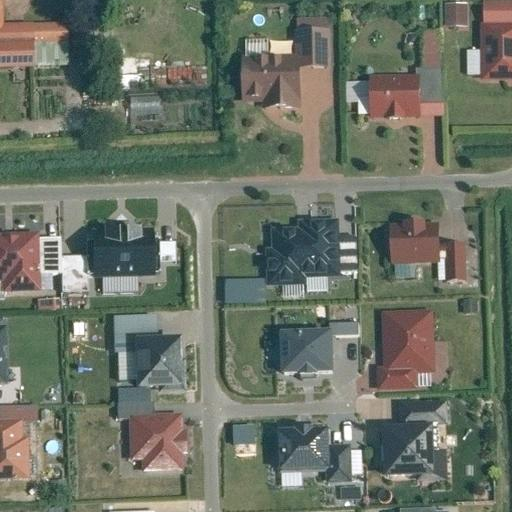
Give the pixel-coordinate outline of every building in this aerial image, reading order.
[(447,29),(469,29),(469,5),(447,5),(447,29)] [(292,59),(242,60),(243,114),(303,113),(302,76),(333,75),(332,27),(292,27),(292,59)] [(511,86),(511,28),(482,29),(483,87),(511,86)] [(469,78),(481,78),(481,53),(469,53),(469,78)] [(423,123),(422,80),(373,81),(374,124),(423,123)] [(343,283),(342,224),(296,224),(296,230),(272,230),(272,250),(264,250),(264,279),(270,279),(270,292),(308,291),(308,284),(343,283)] [(442,269),(441,228),(392,230),(393,271),(442,269)] [(155,284),(154,234),(92,236),(94,285),(155,284)] [(39,238),(0,239),(0,287),(2,288),(3,300),(42,298),(39,238)] [(436,315),(383,317),(385,372),(378,373),(379,398),(421,396),(420,381),(439,380),(436,315)] [(333,337),(359,335),(358,324),(332,327),(333,337)] [(328,335),(278,337),(280,380),(330,378),(328,335)] [(183,345),(136,347),(138,398),(185,396),(183,345)] [(183,435),(183,418),(129,420),(131,467),(143,466),(144,478),(184,477),(183,461),(188,461),(187,435),(183,435)] [(22,427),(0,427),(0,486),(31,486),(30,444),(22,444),(22,427)] [(437,432),(386,434),(388,487),(439,485),(437,432)] [(329,434),(280,436),(281,477),(326,475),(327,486),(354,485),(353,448),(329,449),(329,434)]
